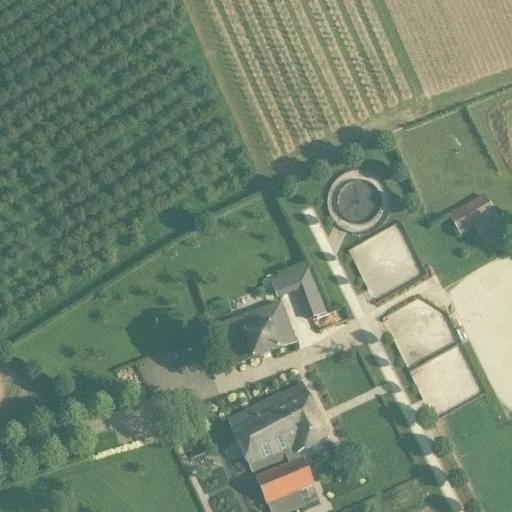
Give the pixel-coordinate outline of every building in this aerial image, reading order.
[(377,211),(368,184),(339,194),(348,221),(377,211)] [(474,225),(495,213),(493,210),(485,195),(464,207),(474,225)] [(402,224),(348,247),(367,293),(421,271),(402,224)] [(311,267),(271,281),(278,298),(300,290),(311,320),(328,314),(311,267)] [(281,306),(221,328),(221,329),(236,367),(295,345),(281,306)] [(302,386),(229,423),(234,435),(232,435),(252,475),(289,458),(291,464),(255,479),(266,506),(268,511),(293,511),(319,502),(313,487),(302,460),(299,461),(297,456),(329,440),(302,386)]
